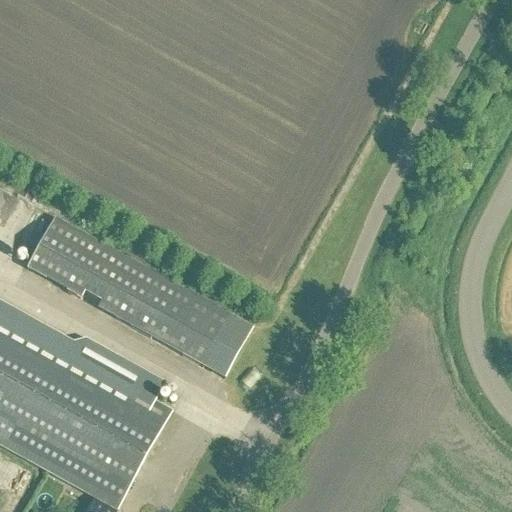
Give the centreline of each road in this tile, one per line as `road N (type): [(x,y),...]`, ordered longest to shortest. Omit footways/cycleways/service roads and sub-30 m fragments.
road 1 (unclassified): [(495,0),(381,203),(338,311),(230,511)]
road 2 (unclassified): [(511,411),(478,360),(468,325),(481,241),(511,184)]
